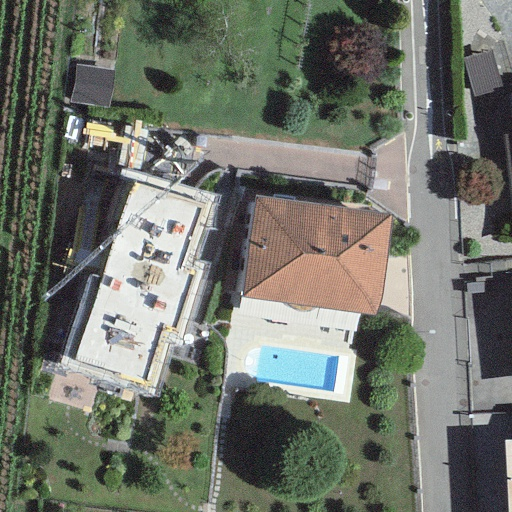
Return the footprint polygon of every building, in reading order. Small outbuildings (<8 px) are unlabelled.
[(489,52),(462,60),(474,102),(502,94),(489,52)] [(511,94),(511,95),(511,103),(511,134),(503,136),(511,220),(511,94)] [(214,196),(124,169),(91,276),(87,275),(58,369),(153,397),(169,344),(182,348),(208,262),(195,258),(214,196)] [(389,215),(254,197),(241,298),(376,316),(389,215)] [(511,511),(511,441),(503,442),(506,511),(511,511)]
